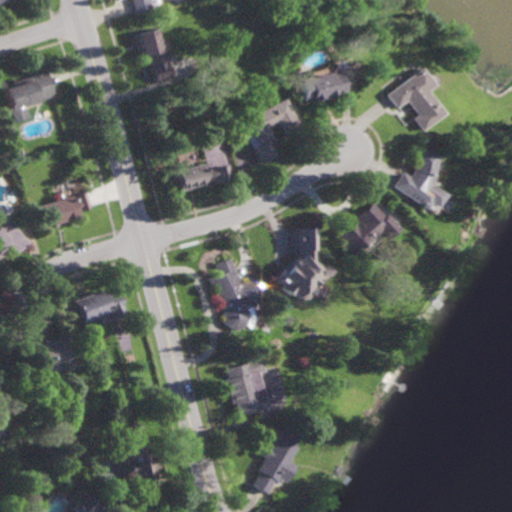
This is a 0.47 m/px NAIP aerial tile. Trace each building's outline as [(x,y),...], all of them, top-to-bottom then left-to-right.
[(142,0),(145,10),(130,15),(125,0),(142,0)] [(156,45),(163,43),(170,64),(167,65),(171,79),(154,85),(145,57),(138,59),(130,36),(151,29),(156,45)] [(429,88),(422,93),(439,116),(416,133),(407,121),(411,117),(400,103),(391,110),(380,97),(416,70),(429,88)] [(11,124),(0,91),(10,87),(8,84),(42,72),(50,96),(34,101),(35,102),(22,107),(26,119),(11,124)] [(325,79),(335,76),(340,93),(331,96),(331,98),(308,105),(307,101),(299,103),(293,82),(303,80),(303,81),(324,75),(325,79)] [(299,130),(283,138),(277,125),(267,130),(273,141),(268,143),(275,156),(259,164),(252,151),(253,150),(247,139),(246,140),(238,124),(284,100),(299,130)] [(425,188),(440,198),(431,211),(425,207),(421,212),(386,188),(396,174),(403,179),(406,174),(411,151),(432,156),(425,188)] [(230,181),(214,185),(213,181),(203,183),(204,187),(178,193),(174,172),(199,166),(201,172),(226,166),(230,181)] [(71,193),(72,197),(83,193),(87,206),(74,210),(75,216),(39,226),(33,205),(50,199),(51,203),(59,201),(57,194),(65,192),(66,194),(71,193)] [(376,217),(380,213),(394,227),(381,239),(374,231),(348,255),(338,244),(340,242),(331,233),(340,225),(343,229),(353,220),(350,216),(364,203),(376,217)] [(0,213),(25,243),(13,253),(5,242),(1,246),(2,247),(0,248),(0,213)] [(312,248),(307,248),(307,259),(313,264),(321,263),(322,273),(321,273),(321,274),(299,300),(289,292),(287,295),(278,287),(281,284),(278,282),(277,283),(273,280),(275,278),(272,276),(284,261),(286,263),(293,254),(293,248),(291,248),(291,226),(312,226),(312,248)] [(240,284),(249,280),(255,295),(247,299),(249,306),(243,308),(245,310),(246,317),(243,324),(238,328),(231,329),(225,326),(221,321),(219,314),(221,310),(208,278),(218,274),(214,264),(229,258),(240,284)] [(101,295),(114,290),(123,314),(96,323),(93,315),(77,320),(70,300),(99,289),(101,295)] [(65,339),(67,339),(69,368),(33,370),(31,340),(54,338),(54,333),(65,332),(65,339)] [(264,407),(235,415),(231,403),(228,403),(221,378),(225,377),(222,368),(258,358),(261,370),(255,372),(264,407)] [(78,417),(75,415),(75,411),(77,408),(81,407),(84,410),(85,414),(82,417),(78,417)] [(290,445),(293,447),(272,482),(270,480),(262,493),(248,485),(256,472),(254,471),(262,457),(258,455),(263,447),(266,449),(274,436),(276,438),(284,425),(298,433),(290,445)] [(150,457),(155,456),(158,468),(152,469),(155,482),(154,483),(159,502),(141,507),(133,474),(129,475),(126,462),(130,461),(127,450),(147,446),(150,457)] [(99,508),(95,511),(71,511),(67,508),(74,502),(83,492),(99,508)]
